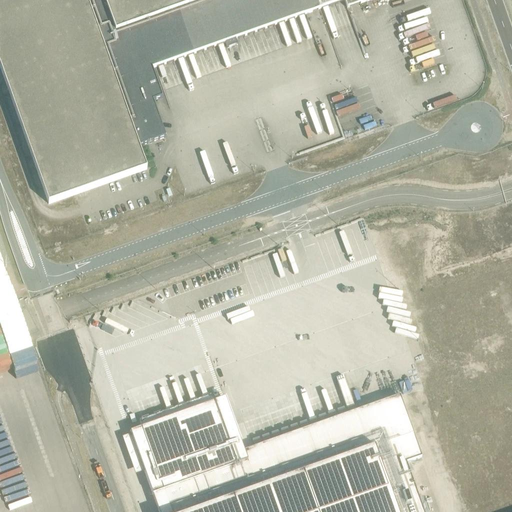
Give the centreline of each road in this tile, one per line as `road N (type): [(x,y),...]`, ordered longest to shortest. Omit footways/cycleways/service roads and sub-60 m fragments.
road 1 (unclassified): [(35,282),(475,127)]
road 2 (unclassified): [(118,511),(64,356)]
